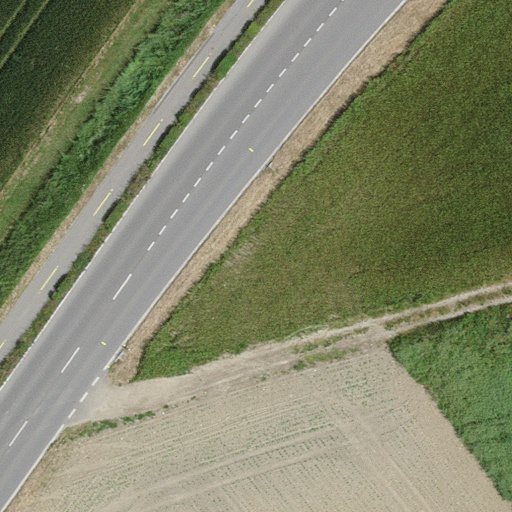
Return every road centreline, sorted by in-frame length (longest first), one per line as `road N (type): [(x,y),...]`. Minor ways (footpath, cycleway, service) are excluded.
road 1 (secondary): [(345,0),(0,459)]
road 2 (track): [(49,389),(98,401),(143,398),(511,293)]
road 3 (track): [(0,233),(168,0)]
